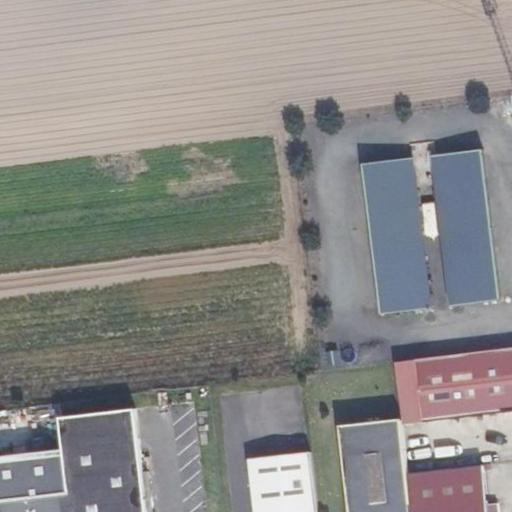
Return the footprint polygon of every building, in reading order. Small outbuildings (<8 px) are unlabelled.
[(484,149),(434,155),(452,305),(502,300),(484,149)] [(415,157),(365,163),(383,313),(433,308),(415,157)] [(511,411),(511,347),(418,359),(425,423),(511,411)] [(150,511),(138,409),(63,418),(72,493),(74,511),(150,511)] [(415,511),(410,473),(404,419),(343,426),(352,511),(415,511)] [(319,511),(312,452),(251,460),(256,511),(319,511)] [(489,511),(484,465),(410,473),(415,511),(489,511)] [(74,511),(72,493),(0,502),(0,511),(74,511)]
